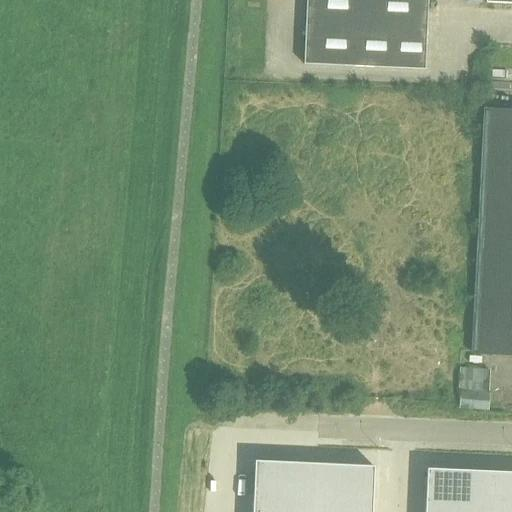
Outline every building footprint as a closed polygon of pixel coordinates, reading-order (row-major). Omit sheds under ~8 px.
[(511,0),(307,0),(304,64),(425,69),(428,0),(486,0),(487,2),(511,3),(511,0)] [(473,312),(461,311),(459,352),(511,354),(511,111),(483,110),(473,312)] [(425,293),(450,278),(441,262),(415,276),(425,293)] [(459,390),(460,390),(459,408),(489,411),(490,392),(491,369),(460,367),(459,390)] [(252,461),(250,511),(370,511),(372,466),(252,461)] [(511,511),(511,472),(425,469),(423,511),(511,511)]
